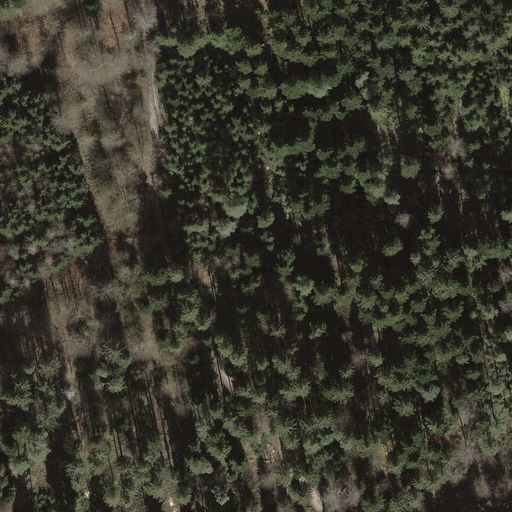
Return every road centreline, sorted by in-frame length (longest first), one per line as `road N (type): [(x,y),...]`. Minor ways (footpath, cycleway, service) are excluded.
road 1 (track): [(148,24),(240,146),(273,206),(291,222),(327,230),(392,220),(419,202),(447,150),(460,100),(489,55),(511,38)]
road 2 (track): [(144,0),(167,279),(207,350),(324,511)]
road 3 (track): [(291,222),(339,311),(447,444),(471,462),(511,469)]
